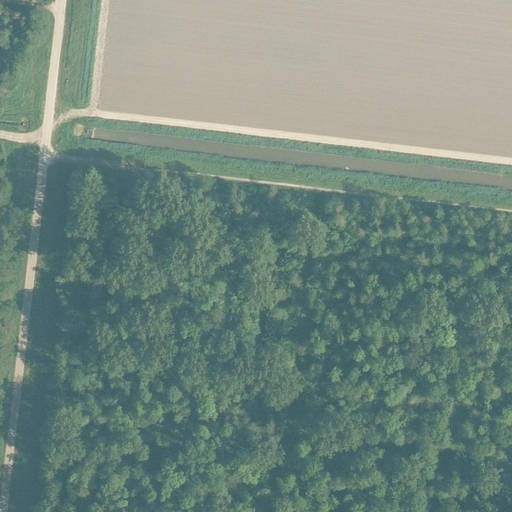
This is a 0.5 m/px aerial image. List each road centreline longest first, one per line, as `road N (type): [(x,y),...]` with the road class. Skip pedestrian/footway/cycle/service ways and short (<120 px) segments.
road 1 (unclassified): [(4,511),(63,0)]
road 2 (track): [(511,164),(96,116),(50,118)]
